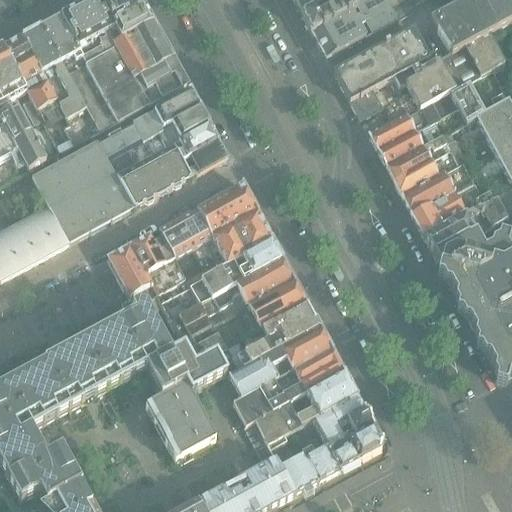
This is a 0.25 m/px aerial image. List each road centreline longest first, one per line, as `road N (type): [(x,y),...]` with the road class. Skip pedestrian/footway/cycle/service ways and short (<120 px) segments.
road 1 (residential): [(253,167),(409,463)]
road 2 (residential): [(489,414),(338,133)]
road 3 (residential): [(0,303),(253,167)]
road 4 (residential): [(213,0),(332,221)]
road 5 (residential): [(332,221),(410,365),(440,446)]
road 6 (residential): [(164,0),(253,167)]
road 7 (residential): [(338,133),(267,0)]
